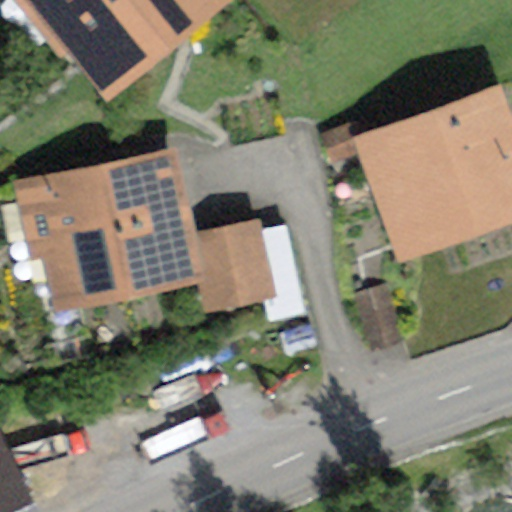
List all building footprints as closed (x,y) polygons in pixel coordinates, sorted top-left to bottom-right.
[(184,0),(64,0),(113,59),(184,0)] [(229,137),(285,124),(271,64),(216,77),(229,137)] [(511,196),(511,159),(490,100),(374,143),(391,188),(402,184),(419,230),(511,196)] [(176,255),(157,167),(24,196),(43,279),(72,273),(73,278),(176,255)] [(304,308),(285,226),(253,233),(252,228),(198,240),(212,299),(265,287),(272,315),(304,308)] [(402,339),(385,285),(356,294),(373,348),(402,339)] [(0,511),(3,511),(25,502),(0,453),(0,511)]
